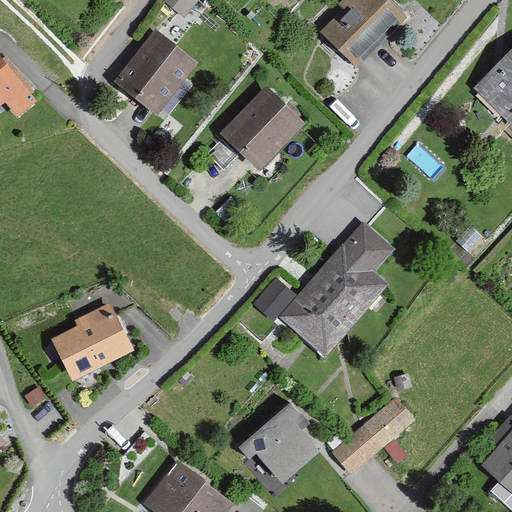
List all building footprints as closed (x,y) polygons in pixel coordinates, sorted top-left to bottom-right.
[(197,0),(165,0),(162,5),(183,20),(197,0)] [(350,14),(337,26),(332,22),(318,36),(353,71),(404,20),(383,0),(345,0),(341,5),(350,14)] [(194,66),(151,34),(111,87),(153,119),(194,66)] [(511,49),(472,91),(511,130),(511,49)] [(0,108),(3,106),(14,120),(31,106),(19,92),(24,88),(3,63),(0,65),(0,108)] [(301,128),(261,92),(218,139),(257,175),(301,128)] [(391,253),(361,227),(279,321),(323,360),(386,287),(372,275),(391,253)] [(291,300),(272,285),(253,309),(271,324),(291,300)] [(107,308),(72,325),(75,331),(50,343),(70,384),(130,355),(107,308)] [(413,419),(394,399),(331,455),(350,476),(413,419)] [(301,418),(290,407),(238,454),(249,466),(257,459),(283,487),(318,455),(292,426),(301,418)] [(511,511),(511,424),(509,428),(505,425),(488,443),(495,450),(478,468),(497,485),(488,495),(507,511),(511,511)] [(227,511),(230,508),(174,467),(142,509),(145,511),(227,511)]
